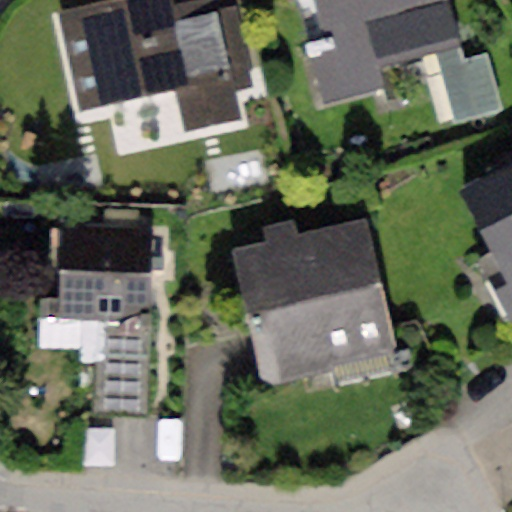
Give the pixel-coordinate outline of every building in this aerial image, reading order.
[(169,0),(109,0),(57,12),(79,111),(174,90),(183,132),(242,118),(236,92),(252,88),(234,8),(220,12),(217,0),(195,0),(171,5),(169,0)] [(449,0),(315,0),(328,52),(310,56),(322,105),(375,92),(370,70),(434,54),(462,47),(449,0)] [(462,47),(434,54),(453,126),(503,113),(487,54),(465,59),(462,47)] [(511,163),(461,190),(509,282),(494,291),(511,324),(511,163)] [(148,222),(60,220),(57,317),(96,318),(145,319),(148,222)] [(263,242),(231,250),(263,389),(395,358),(363,220),(297,236),(293,222),(260,229),(263,242)] [(143,416),(145,319),(96,318),(94,415),(143,416)]
